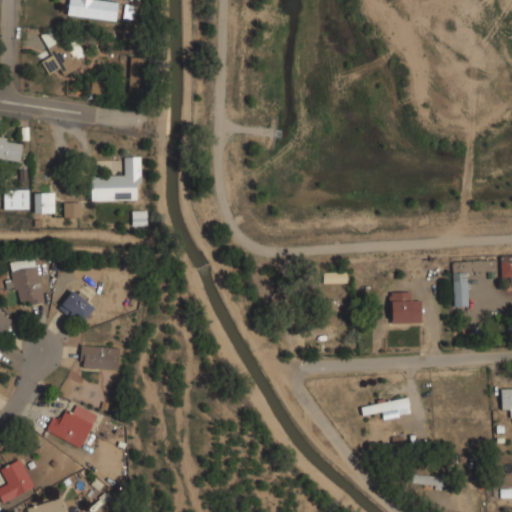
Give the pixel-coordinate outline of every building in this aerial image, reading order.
[(115,19),(117,1),(107,0),(67,0),(66,15),(115,19)] [(75,40),(66,44),(58,28),(41,36),(59,73),(85,61),(75,40)] [(128,93),(144,93),(144,57),(128,57),(128,93)] [(0,158),(18,161),(21,139),(0,135),(0,158)] [(89,200),(139,200),(138,155),(122,156),(122,176),(89,176),(89,200)] [(27,189),(2,189),(2,208),(27,208),(27,189)] [(33,212),(53,212),(53,191),(33,191),(33,212)] [(78,201),(61,201),(61,216),(78,216),(78,201)] [(130,225),(146,225),(146,210),(130,210),(130,225)] [(511,254),(498,255),(499,277),(508,277),(509,283),(511,282),(511,254)] [(8,261),(15,306),(43,301),(35,256),(8,261)] [(451,306),(467,306),(467,271),(495,271),(494,259),(450,260),(451,306)] [(331,293),(331,283),(345,283),(345,271),(320,271),(320,293),(331,293)] [(94,305),(71,288),(57,307),(79,324),(94,305)] [(419,322),(419,300),(409,300),(409,291),(388,291),(388,322),(419,322)] [(0,340),(9,314),(0,310),(0,340)] [(336,341),(336,328),(307,328),(307,341),(336,341)] [(118,347),(78,344),(76,367),(116,370),(118,347)] [(510,416),(511,416),(511,388),(500,388),(500,408),(510,408),(510,416)] [(381,418),(409,414),(406,397),(359,404),(361,414),(380,411),(381,418)] [(96,414),(69,402),(60,422),(50,417),(44,430),(81,448),(96,414)] [(0,466),(0,471),(6,482),(0,485),(0,498),(2,502),(33,485),(18,457),(0,466)] [(92,471),(106,484),(113,478),(98,464),(92,471)] [(406,483),(443,485),(444,475),(407,473),(406,483)] [(21,507),(22,511),(64,511),(61,497),(21,507)]
